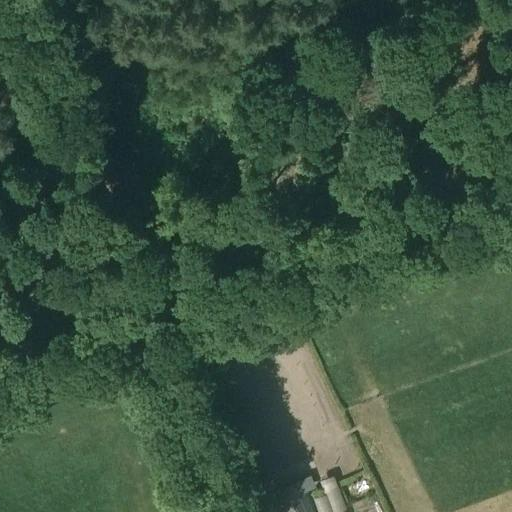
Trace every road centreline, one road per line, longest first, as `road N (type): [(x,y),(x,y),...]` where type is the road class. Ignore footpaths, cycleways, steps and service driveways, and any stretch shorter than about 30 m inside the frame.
road 1 (unknown): [(511,139),(253,256),(215,260),(148,294),(0,348)]
road 2 (track): [(33,0),(222,511)]
road 3 (track): [(511,180),(0,366)]
